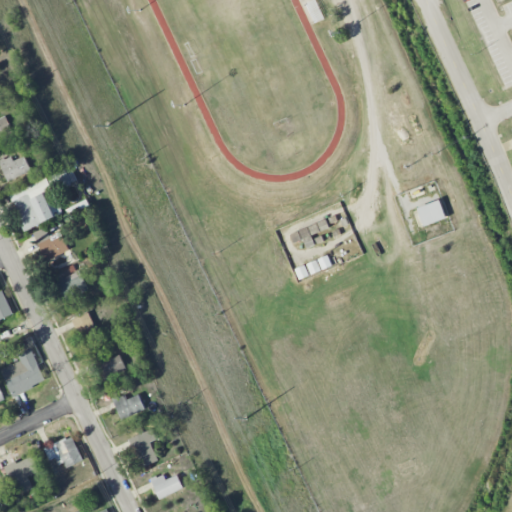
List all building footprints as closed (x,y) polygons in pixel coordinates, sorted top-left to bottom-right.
[(0,118),(0,137),(12,133),(6,116),(0,118)] [(13,161),(11,156),(0,160),(0,164),(7,181),(31,171),(25,156),(13,161)] [(23,231),(63,214),(56,197),(47,200),(45,195),(77,181),(71,168),(7,195),(23,231)] [(446,218),(439,200),(417,208),(424,226),(446,218)] [(306,248),(315,244),(311,235),(329,229),(326,220),(290,233),(293,243),(303,240),(306,248)] [(37,239),(44,260),(69,252),(62,231),(37,239)] [(88,291),(80,271),(56,281),(64,301),(88,291)] [(74,318),(85,348),(101,342),(90,312),(74,318)] [(21,361),(0,370),(11,396),(46,382),(32,348),(18,354),(21,361)] [(107,356),(98,359),(104,378),(126,371),(121,355),(108,359),(107,356)] [(112,399),(122,420),(145,409),(139,394),(127,399),(124,393),(112,399)] [(150,440),(156,437),(152,429),(131,438),(144,467),(159,460),(150,440)] [(83,461),(73,436),(44,448),(49,461),(61,456),(66,468),(83,461)] [(27,476),(40,471),(33,455),(5,467),(17,495),(32,488),(27,476)] [(159,499),(183,489),(178,475),(166,479),(164,474),(151,479),(159,499)]
